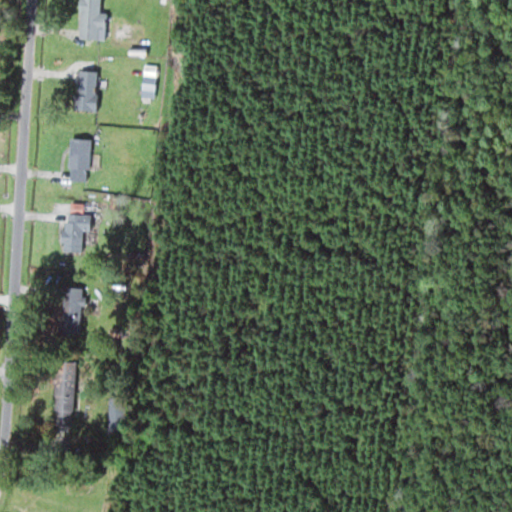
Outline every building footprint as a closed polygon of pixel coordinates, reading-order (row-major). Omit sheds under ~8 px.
[(78,0),(79,38),(99,38),(98,0),(78,0)] [(96,109),(96,74),(75,74),(75,109),(96,109)] [(69,180),(88,180),(88,137),(69,137),(69,180)] [(62,250),(82,250),(82,229),(89,229),(89,211),(73,211),(73,212),(62,212),(62,250)] [(81,289),(60,288),(58,333),(80,334),(81,289)] [(55,405),(75,405),(75,359),(55,359),(55,405)] [(108,433),(126,433),(126,404),(108,404),(108,433)]
